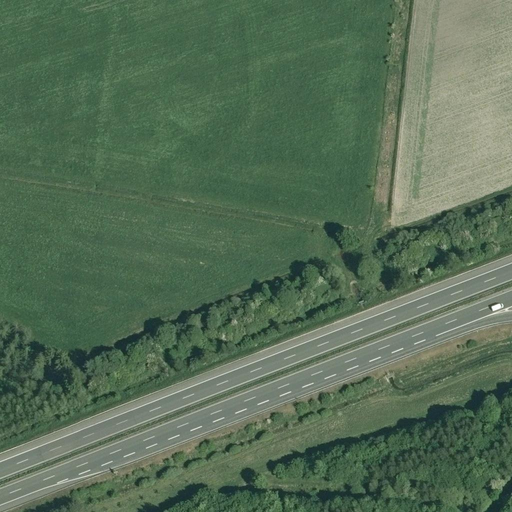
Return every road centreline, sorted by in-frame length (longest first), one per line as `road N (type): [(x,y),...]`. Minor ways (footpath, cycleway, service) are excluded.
road 1 (motorway): [(511,273),(0,473)]
road 2 (motorway): [(0,499),(511,300)]
